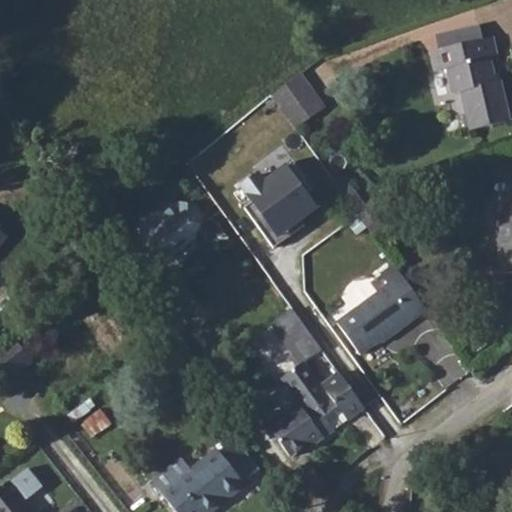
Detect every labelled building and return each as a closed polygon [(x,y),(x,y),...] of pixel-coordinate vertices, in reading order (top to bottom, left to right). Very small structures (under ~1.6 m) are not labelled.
[(472,50),(429,60),(420,63),(425,83),(440,79),(446,105),(451,105),(461,145),(500,135),(491,96),(487,96),(482,71),(487,70),(482,48),(472,50)] [(292,90),(260,114),(287,149),(317,126),(292,90)] [(319,208),(289,165),(267,180),(260,173),(242,186),(279,239),(319,208)] [(199,258),(201,208),(147,206),(145,256),(199,258)] [(486,258),(485,288),(511,288),(511,212),(488,212),(486,258)] [(426,305),(393,263),(383,272),(390,281),(340,321),(364,351),(400,322),(403,323),(426,305)] [(1,355),(0,356),(0,388),(17,376),(1,355)] [(283,410),(264,425),(289,458),(305,446),(308,448),(332,431),(324,420),(338,409),(346,420),(366,407),(340,372),(321,387),(305,363),(284,377),(298,405),(287,414),(283,410)] [(181,476),(154,495),(167,511),(208,511),(237,491),(237,488),(249,478),(226,446),(213,455),(210,454),(181,476)] [(11,511),(1,499),(0,499),(0,511),(11,511)]
